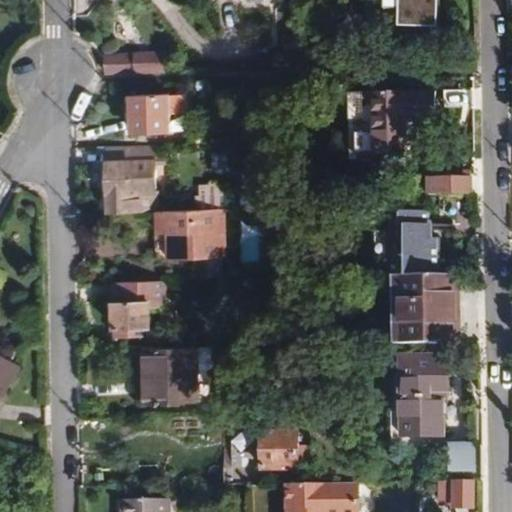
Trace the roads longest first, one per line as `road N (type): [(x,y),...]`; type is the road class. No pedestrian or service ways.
road 1 (residential): [(499,511),(488,0)]
road 2 (residential): [(61,511),(52,88)]
